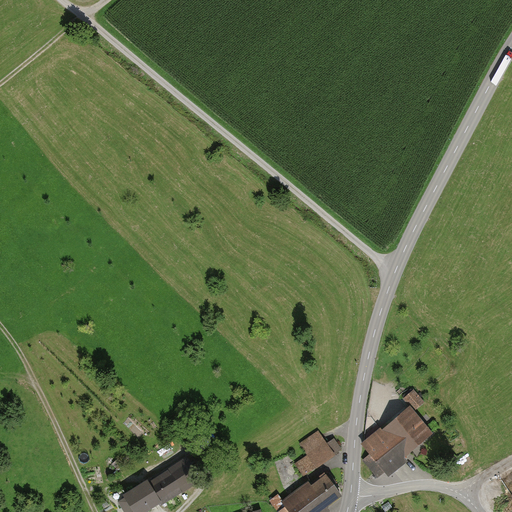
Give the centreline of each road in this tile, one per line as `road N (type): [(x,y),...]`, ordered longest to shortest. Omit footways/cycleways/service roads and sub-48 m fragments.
road 1 (tertiary): [(351,495),(362,386),(388,290),(511,47)]
road 2 (track): [(74,0),(396,269)]
road 3 (track): [(0,324),(96,511)]
road 4 (track): [(113,0),(0,93)]
